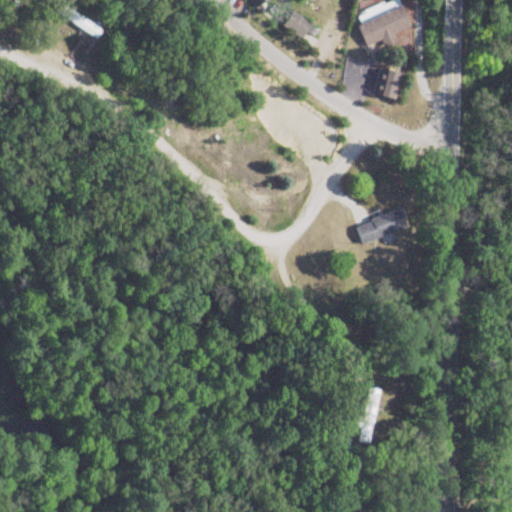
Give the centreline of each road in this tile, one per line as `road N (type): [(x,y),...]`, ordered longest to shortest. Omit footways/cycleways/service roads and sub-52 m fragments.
road 1 (residential): [(449,511),(453,0)]
road 2 (residential): [(358,91),(319,158),(272,212),(243,199),(102,68),(0,16)]
road 3 (residential): [(237,0),(358,91),(452,134)]
